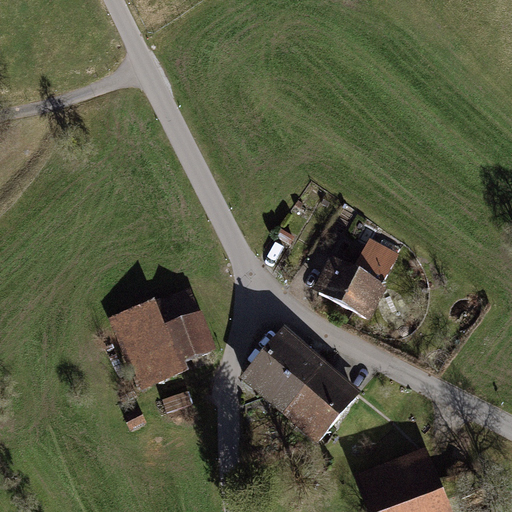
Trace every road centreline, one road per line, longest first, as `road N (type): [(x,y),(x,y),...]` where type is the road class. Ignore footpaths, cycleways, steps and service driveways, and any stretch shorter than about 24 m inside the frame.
road 1 (unclassified): [(111,0),(254,280)]
road 2 (unclassified): [(254,280),(295,314),(511,429)]
road 3 (unclassified): [(254,280),(230,389),(237,511)]
road 4 (track): [(0,115),(58,103),(145,69)]
